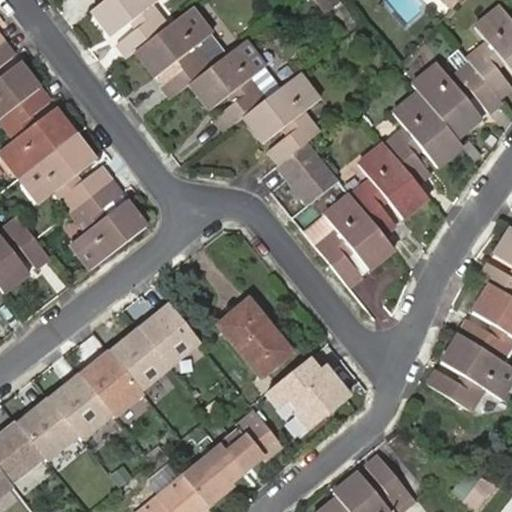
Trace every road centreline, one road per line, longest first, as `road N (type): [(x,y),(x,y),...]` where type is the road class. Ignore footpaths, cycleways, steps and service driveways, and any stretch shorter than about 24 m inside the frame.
road 1 (residential): [(17,0),(160,181),(214,201)]
road 2 (residential): [(0,371),(214,201)]
road 3 (residential): [(214,201),(250,208),(394,374)]
road 4 (residential): [(394,374),(437,270),(511,163)]
road 5 (residential): [(264,511),(373,424),(394,374)]
